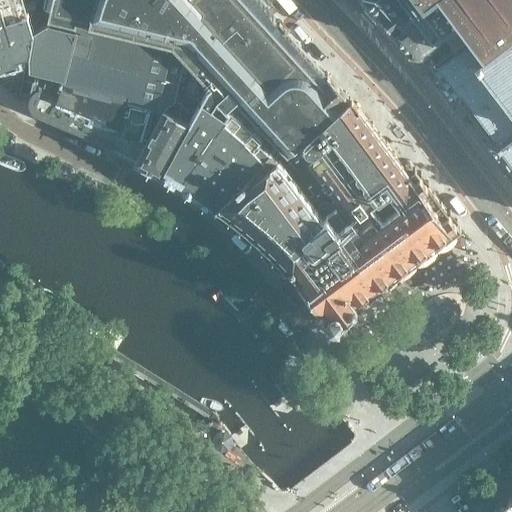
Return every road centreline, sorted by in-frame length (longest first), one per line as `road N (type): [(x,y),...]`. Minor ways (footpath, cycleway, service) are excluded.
road 1 (residential): [(0,114),(210,231),(391,439)]
road 2 (residential): [(511,406),(482,367),(391,439)]
